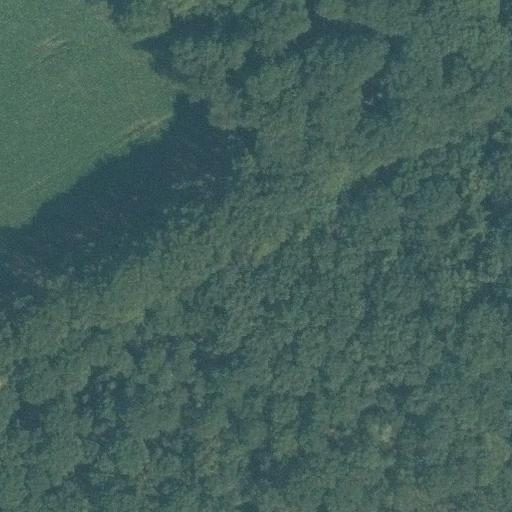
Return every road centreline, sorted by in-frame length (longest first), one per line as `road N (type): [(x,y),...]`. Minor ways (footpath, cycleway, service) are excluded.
road 1 (tertiary): [(511,11),(0,298)]
road 2 (unknown): [(511,430),(469,433),(213,511)]
road 3 (track): [(155,0),(274,146)]
